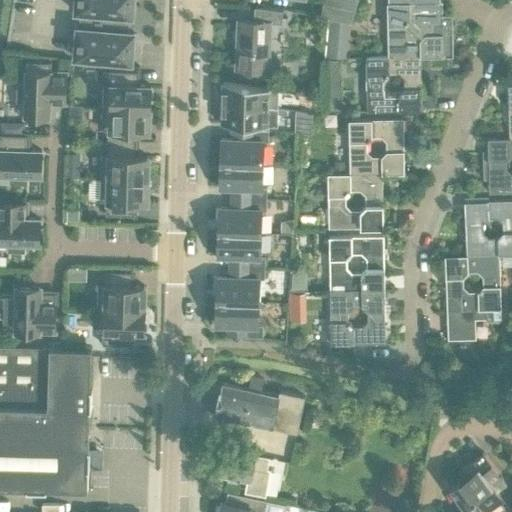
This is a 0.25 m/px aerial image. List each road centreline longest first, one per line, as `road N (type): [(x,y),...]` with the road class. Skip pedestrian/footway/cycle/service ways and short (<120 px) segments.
road 1 (residential): [(410,343),(409,252),(491,28),(511,10)]
road 2 (residential): [(168,511),(176,253)]
road 3 (residential): [(176,253),(182,0)]
road 4 (residential): [(176,253),(64,250),(53,240),(56,133)]
road 5 (residential): [(425,511),(435,451),(449,430),(472,425),(511,439)]
